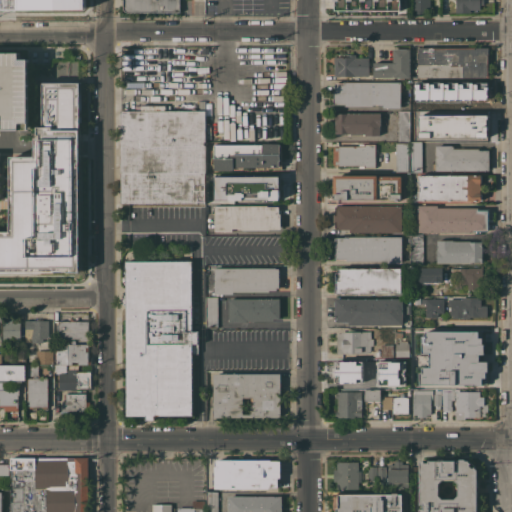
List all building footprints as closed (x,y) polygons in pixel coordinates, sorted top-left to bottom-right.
[(180,0),(180,12),(127,12),(124,11),(123,8),(123,0),(180,0)] [(333,0),(333,9),(398,8),(398,0),(333,0)] [(430,0),(430,9),(424,9),(424,13),(416,13),(416,9),(411,9),(411,0),(430,0)] [(483,0),(483,4),(480,4),(480,9),(469,9),(469,13),(456,12),(456,0),(483,0)] [(432,47),(432,48),(475,48),(475,47),(488,47),(488,77),(418,77),(418,73),(416,73),(416,67),(418,67),(418,59),(416,59),(416,53),(418,53),(418,47),(432,47)] [(406,48),(410,48),(410,80),(406,80),(373,80),(373,62),(393,62),(393,49),(406,48)] [(0,52),(19,52),(19,59),(29,59),(28,130),(0,130),(0,52)] [(346,56),(346,54),(356,54),(356,57),(369,57),(369,75),(334,76),(334,56),(346,56)] [(344,82),(344,81),(400,81),(400,107),(383,107),(383,104),(372,104),(372,106),(345,106),(345,104),(333,104),(333,90),(335,90),(335,82),(344,82)] [(79,82),(42,82),(42,124),(34,124),(34,156),(9,156),(10,228),(0,228),(0,274),(81,274),(79,82)] [(205,141),(204,141),(204,145),(205,145),(205,203),(121,203),(121,111),(192,111),(192,108),(196,108),(196,111),(199,111),(199,100),(205,100),(205,110),(205,141)] [(398,141),(398,111),(406,111),(410,111),(410,141),(398,141)] [(416,111),(416,138),(485,139),(485,112),(416,111)] [(379,125),(379,135),(364,135),(362,135),(362,134),(350,133),(350,134),(347,134),(347,133),(334,133),(335,113),(345,113),(345,112),(380,112),(380,125),(379,125)] [(262,143),(279,143),(279,145),(281,145),(281,152),(282,152),(282,159),(282,168),(267,168),(267,167),(264,167),(264,168),(255,168),(255,167),(243,167),(243,168),(233,168),(233,170),(214,170),(214,164),(211,164),(211,149),(214,149),(214,144),(262,144),(262,143)] [(375,144),(375,167),(358,167),(358,166),(332,165),(333,145),(358,145),(358,143),(375,144)] [(408,143),(408,171),(395,171),(395,143),(408,143)] [(410,172),(410,143),(421,143),(421,172),(410,172)] [(478,148),(478,150),(489,150),(489,170),(435,170),(435,169),(432,169),(432,163),(435,163),(435,145),(452,145),(452,146),(453,146),(453,148),(478,148)] [(416,191),(419,191),(419,183),(417,183),(417,175),(448,175),(448,174),(451,174),(451,175),(467,175),(467,174),(481,174),(481,200),(467,200),(451,200),(451,201),(448,201),(448,200),(425,200),(425,201),(422,201),(422,200),(416,200),(416,191)] [(401,176),(400,199),(398,199),(398,200),(395,200),(335,199),(335,193),(333,193),(334,175),(401,176)] [(213,176),(212,199),(277,201),(277,177),(213,176)] [(242,229),(242,228),(232,228),(232,231),(214,231),(214,213),(211,213),(211,205),(267,205),(267,206),(278,206),(278,213),(280,213),(280,229),(269,229),(242,229)] [(401,205),(401,232),(349,232),(349,229),(336,229),(336,228),(335,228),(335,222),(333,222),(333,214),(335,214),(335,206),(336,206),(336,205),(401,205)] [(437,205),(437,207),(478,207),(478,209),(489,209),(489,220),(487,220),(487,231),(473,231),(473,232),(418,232),(418,227),(417,227),(417,220),(418,220),(418,217),(417,217),(417,210),(418,210),(418,205),(437,205)] [(422,265),(410,265),(410,234),(422,234),(422,265)] [(401,236),(401,263),(383,263),(383,260),(346,260),(346,259),(334,259),(334,237),(347,237),(347,236),(401,236)] [(454,240),(454,241),(470,241),(470,242),(482,242),(482,262),(480,262),(470,262),(470,263),(437,263),(437,250),(437,240),(454,240)] [(125,261),(192,260),(192,262),(191,262),(191,286),(197,286),(197,302),(192,302),(192,331),(197,331),(197,330),(198,330),(198,331),(198,343),(198,344),(198,353),(192,353),(192,414),(193,414),(193,415),(155,415),(155,420),(145,420),(145,416),(126,416),(126,306),(124,304),(123,302),(122,300),(122,298),(123,297),(124,295),(125,294),(125,261)] [(275,267),(275,268),(279,268),(279,287),(276,287),(276,290),(269,290),(269,291),(233,291),(233,295),(214,295),(214,267),(275,267)] [(442,267),(442,282),(438,282),(438,283),(420,283),(420,282),(419,282),(418,267),(442,267)] [(460,268),(468,268),(468,267),(482,267),(482,278),(479,278),(479,289),(468,289),(468,284),(460,284),(460,275),(452,275),(452,268),(460,268)] [(401,268),(401,293),(334,293),(334,288),(336,286),(336,273),(337,272),(339,272),(338,268),(401,268)] [(217,327),(205,327),(205,297),(217,297),(217,327)] [(461,299),(461,297),(478,297),(478,299),(480,299),(480,305),(487,305),(487,317),(469,317),(469,318),(460,318),(452,318),(452,315),(450,315),(450,306),(448,306),(448,299),(461,299)] [(279,298),(279,318),(273,318),(273,320),(247,321),(247,322),(229,322),(229,298),(279,298)] [(402,298),(402,325),(348,325),(348,322),(337,322),(337,321),(336,321),(336,314),(335,314),(335,298),(402,298)] [(443,313),(437,313),(437,317),(425,317),(425,298),(444,298),(443,313)] [(20,339),(18,339),(18,345),(3,345),(3,339),(2,339),(2,321),(8,321),(8,318),(13,318),(13,321),(20,321),(20,339)] [(42,338),(42,343),(33,342),(25,342),(25,320),(48,320),(48,339),(45,339),(42,338)] [(88,321),(88,341),(78,341),(78,339),(68,339),(68,341),(58,341),(58,321),(88,321)] [(347,331),(348,329),(356,329),(356,330),(371,331),(370,338),(373,338),(373,345),(370,345),(370,351),(367,351),(367,353),(336,353),(336,333),(340,333),(340,331),(347,331)] [(420,330),(420,354),(424,354),(425,366),(418,366),(418,382),(483,381),(482,330),(420,330)] [(54,346),(61,344),(70,344),(70,341),(72,341),(72,340),(75,340),(75,344),(88,344),(88,364),(78,364),(78,361),(74,361),(72,365),(66,365),(54,365),(54,346)] [(406,340),(408,343),(409,343),(409,358),(395,358),(395,343),(397,343),(397,340),(406,340)] [(381,357),(381,345),(393,344),(393,357),(381,357)] [(53,350),(53,364),(36,364),(36,350),(53,350)] [(409,358),(410,358),(410,369),(406,369),(395,369),(395,358),(409,358)] [(369,361),(377,361),(377,374),(369,374),(369,375),(366,375),(366,378),(362,378),(362,380),(337,379),(337,375),(333,375),(333,365),(337,365),(337,360),(369,361)] [(0,365),(25,365),(25,380),(22,380),(22,382),(12,382),(12,380),(9,380),(9,382),(6,382),(6,389),(15,389),(15,387),(19,387),(19,394),(18,394),(18,402),(19,402),(19,404),(18,404),(18,411),(5,411),(5,407),(0,407),(0,365)] [(48,407),(47,407),(47,408),(42,408),(42,407),(33,407),(33,408),(28,408),(28,407),(27,407),(27,378),(33,378),(33,376),(27,376),(27,365),(38,365),(38,375),(39,375),(39,378),(47,378),(48,407)] [(66,365),(66,372),(60,372),(60,373),(59,373),(56,373),(56,372),(54,372),(54,365),(66,365)] [(59,373),(60,373),(67,373),(67,370),(76,369),(76,372),(91,372),(91,387),(76,387),(76,389),(59,389),(59,373)] [(405,370),(405,387),(382,387),(382,381),(381,381),(381,376),(387,376),(387,370),(405,370)] [(214,417),(212,417),(212,408),(214,408),(214,402),(212,402),(212,383),(214,383),(214,373),(280,373),(280,417),(214,417)] [(377,389),(380,389),(380,400),(380,401),(377,401),(374,401),(374,400),(373,400),(373,401),(367,401),(367,400),(364,400),(364,389),(370,389),(370,390),(374,390),(374,389),(377,389)] [(442,390),(442,389),(459,389),(459,392),(479,391),(480,396),(483,396),(483,406),(479,406),(479,410),(481,410),(481,417),(474,417),(465,417),(465,419),(455,419),(455,411),(456,411),(455,397),(454,397),(454,400),(451,400),(451,406),(452,406),(452,410),(442,410),(442,399),(442,390)] [(361,417),(337,417),(337,415),(335,415),(335,411),(337,411),(337,397),(335,397),(335,393),(337,393),(337,391),(346,391),(346,390),(353,390),(353,391),(361,391),(361,417)] [(413,394),(413,393),(413,390),(433,390),(433,399),(430,399),(429,414),(426,414),(426,416),(413,416),(413,412),(413,394)] [(441,399),(441,408),(434,408),(433,394),(434,394),(434,390),(442,390),(442,399),(441,399)] [(65,394),(86,394),(86,410),(62,410),(62,402),(65,402),(65,394)] [(407,397),(408,397),(408,414),(407,414),(392,413),(392,409),(382,409),(382,396),(392,396),(392,397),(407,397)] [(87,457),(87,511),(11,511),(11,458),(87,457)] [(270,459),(270,460),(280,460),(280,478),(278,478),(278,487),(269,487),(269,488),(213,488),(213,472),(214,472),(214,466),(215,466),(215,459),(270,459)] [(419,511),(419,460),(458,460),(460,459),(464,459),(466,460),(468,460),(477,470),(477,511),(478,511),(419,511)] [(358,489),(337,489),(337,481),(333,481),(333,469),(337,469),(337,462),(358,461),(358,489)] [(402,461),(402,464),(409,464),(408,489),(387,488),(388,464),(394,464),(394,461),(402,461)] [(0,463),(9,463),(9,474),(0,474),(0,463)] [(377,466),(376,480),(368,480),(368,466),(377,466)] [(386,480),(377,480),(377,466),(386,466),(386,480)] [(218,511),(207,511),(207,491),(218,491),(218,511)] [(336,511),(336,509),(333,509),(333,493),(392,494),(392,492),(398,493),(398,494),(402,494),(402,508),(404,508),(404,511),(336,511)] [(282,496),(282,511),(228,511),(228,496),(282,496)] [(192,507),(192,500),(205,500),(205,511),(177,511),(177,507),(192,507)]
